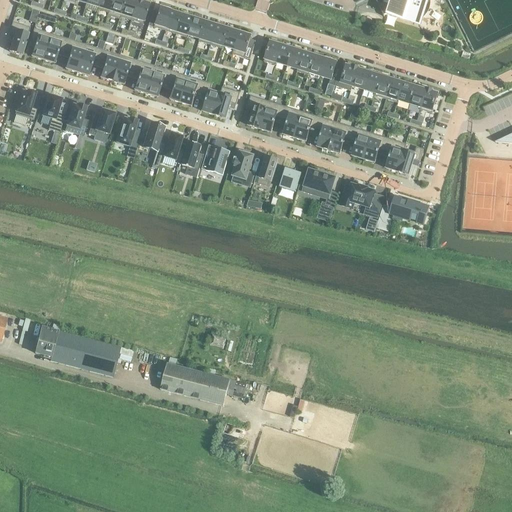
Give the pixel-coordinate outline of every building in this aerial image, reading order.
[(86,5),(84,9),(85,9),(97,13),(97,11),(97,10),(98,8),(100,0),(87,0),(87,5),(86,5)] [(100,0),(98,8),(97,10),(97,11),(108,14),(109,14),(109,12),(112,0),(100,0)] [(108,14),(107,16),(119,20),(120,18),(121,15),(125,0),(112,0),(109,12),(109,14),(108,14)] [(125,0),(121,15),(120,18),(131,21),(132,19),(138,1),(137,1),(134,0),(125,0)] [(132,19),(131,21),(143,25),(143,22),(149,5),(143,3),(143,2),(138,0),(137,0),(137,1),(138,1),(132,19)] [(375,0),(384,17),(385,17),(384,16),(387,15),(420,25),(423,17),(424,16),(425,15),(426,14),(427,13),(428,11),(429,8),(430,7),(430,5),(430,4),(430,2),(430,1),(429,0),(375,0)] [(159,8),(153,28),(165,32),(171,12),(171,10),(166,9),(166,10),(159,8)] [(32,10),(29,22),(36,24),(39,13),(32,10)] [(171,12),(165,32),(176,35),(182,15),(171,12)] [(39,13),(37,19),(45,21),(47,15),(39,13)] [(182,15),(176,35),(188,39),(194,19),(182,15)] [(194,19),(188,39),(189,37),(199,40),(199,42),(206,22),(194,19)] [(206,22),(199,42),(211,46),(217,26),(206,22)] [(13,23),(9,35),(15,37),(10,52),(22,56),(30,28),(13,23)] [(217,26),(211,46),(222,49),(228,29),(217,26)] [(34,29),(30,42),(36,43),(32,57),(43,61),(51,35),(34,29)] [(228,29),(222,49),(223,49),(224,47),(234,50),(233,55),(240,33),(228,29)] [(240,33),(233,55),(245,59),(251,36),(246,35),(246,33),(241,32),(240,33)] [(51,35),(43,61),(54,64),(59,50),(65,52),(68,40),(51,35)] [(68,40),(65,52),(70,54),(66,70),(77,73),(86,45),(68,40)] [(277,44),(271,42),(264,62),(276,66),(277,64),(282,46),(282,45),(277,43),(277,44)] [(86,45),(77,73),(88,77),(93,61),(99,63),(103,51),(86,45)] [(293,49),(282,46),(277,64),(287,67),(293,48),(293,49)] [(293,48),(287,67),(298,70),(303,52),(293,49),(293,48)] [(103,51),(99,63),(105,65),(101,79),(112,82),(120,56),(103,51)] [(314,56),(303,52),(298,70),(297,73),(309,76),(310,74),(315,55),(314,56)] [(471,54),(463,52),(461,58),(469,61),(471,54)] [(315,55),(310,74),(320,77),(326,59),(315,56),(315,55)] [(120,56),(112,82),(123,86),(127,72),(133,74),(137,61),(120,56)] [(326,58),(326,59),(320,77),(331,81),(330,85),(335,87),(340,70),(335,69),(337,63),(331,61),(332,60),(326,58)] [(137,61),(133,74),(139,75),(134,91),(146,94),(154,67),(137,61)] [(352,68),(347,66),(345,72),(340,70),(335,87),(351,92),(353,87),(358,69),(359,68),(353,66),(352,68)] [(154,67),(146,94),(157,98),(162,82),(168,84),(172,72),(154,67)] [(369,73),(358,69),(353,87),(364,91),(370,72),(369,72),(369,73)] [(172,72),(168,84),(174,86),(169,100),(181,103),(189,77),(172,72)] [(370,72),(364,91),(375,94),(381,76),(370,73),(370,72)] [(392,80),(381,76),(375,94),(374,96),(386,100),(392,80)] [(189,77),(181,103),(192,107),(196,93),(202,95),(206,83),(189,77)] [(392,79),(392,80),(386,100),(398,104),(399,102),(404,84),(397,82),(398,81),(392,79)] [(206,83),(202,95),(208,97),(203,112),(215,116),(222,93),(221,93),(211,89),(212,85),(206,83)] [(415,87),(404,84),(399,102),(410,105),(416,86),(415,86),(415,87)] [(416,86),(410,105),(421,108),(426,90),(416,87),(416,86)] [(222,93),(215,116),(226,119),(231,104),(233,104),(237,106),(240,93),(237,92),(223,88),(221,93),(222,93)] [(426,91),(426,90),(421,108),(420,111),(432,114),(438,94),(432,92),(433,91),(427,89),(426,91)] [(22,92),(15,115),(34,121),(37,111),(31,109),(35,94),(28,92),(27,94),(22,92)] [(49,96),(43,116),(52,119),(48,131),(59,134),(65,115),(57,113),(62,98),(54,96),(54,98),(49,96)] [(269,102),(251,97),(247,109),(253,111),(249,126),(260,130),(269,102)] [(286,107),(269,102),(260,130),(271,133),(276,118),(282,120),(286,107)] [(65,131),(65,132),(84,137),(87,126),(81,124),(83,119),(86,108),(79,105),(78,107),(73,106),(65,131)] [(303,113),(286,107),(282,120),(288,121),(284,135),(295,139),(303,113)] [(92,123),(89,135),(95,137),(94,141),(106,144),(108,138),(115,115),(102,111),(98,125),(92,123)] [(320,118),(303,113),(295,139),(306,142),(311,128),(316,130),(320,118)] [(322,119),(320,118),(316,130),(322,132),(318,148),(329,151),(337,123),(322,119)] [(124,120),(117,143),(129,147),(137,149),(141,138),(133,135),(137,122),(130,119),(129,121),(124,120)] [(151,123),(143,148),(156,152),(152,166),(158,168),(166,145),(160,143),(165,128),(151,123)] [(355,129),(337,123),(329,151),(340,155),(345,139),(351,141),(355,129)] [(372,134),(355,129),(351,141),(357,143),(352,157),(364,160),(372,134)] [(171,134),(164,157),(176,161),(175,162),(181,164),(184,152),(180,151),(184,136),(177,134),(176,136),(171,134)] [(389,139),(372,134),(364,160),(375,164),(379,150),(385,152),(389,139)] [(511,135),(496,143),(495,143),(502,144),(505,144),(511,144),(511,135)] [(407,145),(389,139),(385,152),(391,153),(386,169),(398,172),(405,149),(407,145)] [(189,143),(182,166),(199,171),(204,156),(199,154),(202,147),(189,143)] [(206,157),(202,170),(223,177),(230,152),(215,148),(212,158),(206,157)] [(415,153),(405,149),(398,172),(409,176),(414,160),(420,162),(424,150),(417,148),(415,153)] [(236,167),(233,177),(245,180),(243,186),(251,188),(255,175),(249,173),(254,157),(241,153),(238,162),(237,162),(235,167),(236,167)] [(259,167),(254,183),(270,188),(278,161),(276,161),(276,159),(271,158),(271,159),(267,158),(263,168),(259,167)] [(88,163),(85,172),(93,174),(96,166),(88,163)] [(286,169),(280,188),(296,193),(302,174),(286,169)] [(310,171),(305,187),(315,190),(313,195),(328,200),(326,205),(322,204),(317,219),(330,222),(335,208),(339,195),(331,193),(335,179),(326,176),(326,175),(319,173),(319,174),(310,171)] [(345,190),(341,206),(353,210),(354,204),(367,208),(365,215),(377,219),(381,207),(374,205),(376,200),(373,199),(375,192),(368,190),(368,189),(359,186),(359,187),(352,185),(350,192),(345,190)] [(395,197),(389,215),(411,222),(413,214),(419,216),(417,224),(424,226),(430,208),(408,201),(406,208),(400,206),(402,199),(395,197)] [(381,215),(376,229),(385,232),(389,218),(381,215)] [(370,219),(367,231),(375,233),(378,221),(370,219)] [(53,324),(52,331),(58,332),(59,333),(61,326),(53,324)] [(130,364),(133,352),(58,333),(58,332),(52,331),(42,328),(35,354),(51,358),(50,362),(112,378),(116,363),(121,364),(121,361),(130,364)] [(167,364),(160,390),(223,407),(230,381),(176,367),(177,360),(170,358),(168,365),(167,364)] [(236,382),(232,396),(243,399),(244,397),(247,385),(236,382)]
